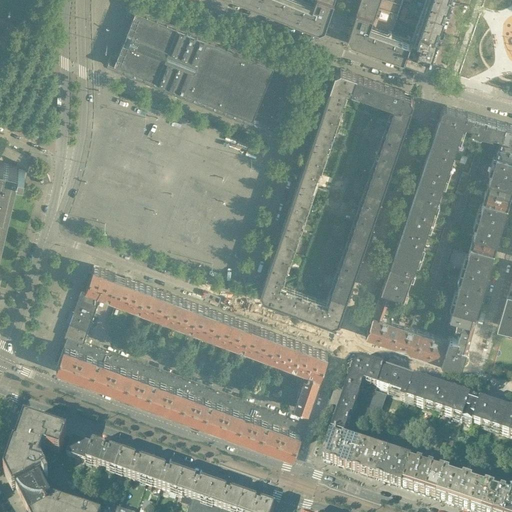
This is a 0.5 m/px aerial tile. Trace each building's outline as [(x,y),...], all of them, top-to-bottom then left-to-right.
[(309,0),(308,0),(247,0),(320,29),(320,28),(323,27),(324,27),(333,0),(309,0)] [(372,14),(377,0),(359,0),(356,9),(372,14)] [(391,33),(402,0),(377,0),(372,14),(369,24),(391,33)] [(431,56),(449,0),(424,0),(412,37),(410,37),(410,39),(409,42),(408,42),(403,59),(424,66),(428,55),(431,56)] [(138,3),(137,6),(130,4),(126,14),(127,14),(128,12),(133,14),(126,32),(127,32),(124,40),(123,39),(116,57),(110,55),(111,53),(107,63),(115,66),(114,68),(112,67),(112,68),(274,134),(275,131),(276,131),(300,72),(299,72),(300,69),(138,3)] [(391,33),(369,24),(372,14),(356,9),(347,35),(348,35),(350,38),(349,40),(403,59),(408,42),(409,42),(410,39),(391,33)] [(482,82),(488,63),(468,57),(462,76),(482,82)] [(335,70),(325,99),(340,105),(346,87),(352,89),(357,74),(340,68),(340,69),(336,71),(335,70)] [(370,96),(375,81),(357,74),(352,89),(370,96)] [(388,102),(394,87),(375,81),(370,96),(388,102)] [(411,93),(394,87),(388,102),(394,104),(390,117),(405,123),(413,98),(411,98),(410,95),(411,93)] [(340,105),(325,99),(311,141),(326,146),(340,105)] [(482,132),(487,117),(446,105),(442,107),(439,114),(463,123),(463,122),(472,125),(471,129),(482,132)] [(454,148),(460,130),(463,123),(439,114),(431,140),(454,148)] [(397,146),(405,123),(390,117),(382,141),(397,146)] [(504,122),(487,117),(482,132),(492,135),(492,133),(500,135),(504,122)] [(511,124),(504,122),(500,135),(501,135),(501,136),(511,138),(511,124)] [(511,138),(501,136),(498,144),(511,148),(511,138)] [(449,166),(454,148),(431,140),(425,158),(448,166),(448,165),(449,166)] [(326,146),(311,141),(296,184),(312,189),(326,146)] [(389,170),(397,146),(382,141),(374,164),(389,170)] [(0,247),(17,176),(25,178),(30,156),(5,142),(0,151),(16,159),(15,164),(0,160),(0,247)] [(511,148),(498,144),(496,153),(511,157),(511,148)] [(476,148),(468,173),(474,175),(482,150),(476,148)] [(511,157),(496,153),(488,180),(511,186),(511,157)] [(439,192),(448,166),(425,158),(416,184),(439,192)] [(384,185),(389,170),(374,164),(369,180),(384,185)] [(42,182),(50,179),(47,171),(39,174),(40,175),(37,176),(39,183),(42,182)] [(462,192),(465,182),(468,173),(462,171),(429,275),(434,277),(447,238),(450,227),(462,192)] [(378,201),(384,185),(369,180),(363,196),(378,201)] [(511,188),(511,186),(488,180),(486,189),(510,196),(511,188)] [(471,184),(470,184),(465,182),(462,192),(468,193),(471,184)] [(312,189),(296,184),(282,225),(297,231),(312,189)] [(433,209),(439,192),(416,184),(410,202),(433,209)] [(510,196),(486,189),(483,198),(507,205),(510,196)] [(462,192),(450,227),(456,229),(468,193),(462,192)] [(373,217),(378,201),(363,196),(358,212),(373,217)] [(507,205),(483,198),(478,216),(502,223),(507,205)] [(424,235),(433,209),(410,202),(401,228),(424,235)] [(368,233),(373,217),(358,212),(352,228),(368,233)] [(478,216),(474,229),(473,234),(472,234),(497,241),(499,233),(499,232),(502,223),(478,216)] [(282,225),(270,261),(285,267),(297,231),(282,225)] [(362,249),(368,233),(352,228),(347,244),(362,249)] [(418,253),(424,235),(401,228),(395,245),(418,253)] [(472,234),(472,237),(470,243),(494,250),(497,241),(472,234)] [(447,238),(434,277),(426,301),(432,303),(453,240),(447,238)] [(494,250),(470,243),(462,271),(486,278),(494,250)] [(354,273),(362,249),(347,244),(339,268),(354,273)] [(412,271),(418,253),(395,245),(389,263),(412,270),(412,271)] [(285,267),(270,261),(260,291),(261,291),(263,295),(262,296),(280,303),(285,288),(279,285),(285,267)] [(389,263),(381,288),(395,293),(403,296),(412,270),(389,263)] [(107,293),(115,273),(93,265),(89,275),(87,275),(84,285),(101,291),(107,293)] [(346,296),(354,273),(339,268),(331,291),(346,296)] [(486,278),(462,271),(457,289),(481,296),(486,278)] [(136,304),(144,284),(120,275),(115,273),(107,293),(113,295),(136,304)] [(511,274),(508,290),(506,289),(496,324),(511,328),(511,274)] [(170,293),(144,284),(136,304),(163,314),(170,293)] [(101,291),(84,285),(79,298),(97,304),(101,291)] [(321,301),(285,288),(280,303),(316,316),(321,301)] [(395,293),(381,288),(372,313),(382,317),(382,316),(385,306),(390,307),(395,293)] [(481,296),(457,289),(452,306),(476,313),(481,296)] [(346,296),(331,291),(327,303),(321,301),(316,316),(333,323),(333,322),(337,320),(338,320),(346,296)] [(196,303),(170,293),(163,314),(188,324),(196,303)] [(97,304),(79,298),(74,311),(92,317),(97,304)] [(222,313),(196,303),(188,324),(214,334),(222,313)] [(476,313),(452,306),(449,315),(451,316),(450,319),(448,325),(459,328),(470,332),(476,313)] [(74,311),(70,323),(87,330),(92,317),(74,311)] [(248,323),(222,313),(214,334),(240,343),(248,323)] [(397,322),(382,316),(382,317),(372,313),(365,334),(390,342),(397,322)] [(422,330),(397,322),(390,342),(415,351),(422,330)] [(65,335),(67,336),(74,338),(76,333),(85,337),(87,330),(70,323),(65,335)] [(274,332),(248,323),(240,343),(266,353),(274,332)] [(461,363),(466,347),(470,332),(459,328),(457,336),(455,337),(448,335),(447,339),(440,359),(458,365),(461,363)] [(447,339),(422,330),(415,351),(440,359),(447,339)] [(300,342),(274,332),(266,353),(292,363),(300,342)] [(90,378),(101,348),(83,341),(85,337),(76,333),(74,338),(67,336),(57,362),(56,365),(90,378)] [(327,352),(300,342),(292,363),(308,369),(320,373),(327,352)] [(135,360),(101,348),(90,378),(124,390),(135,360)] [(157,369),(135,360),(124,390),(146,399),(157,369)] [(376,390),(382,371),(356,362),(346,390),(360,395),(373,399),(374,395),(376,390)] [(191,381),(157,369),(146,399),(180,411),(191,381)] [(320,373),(308,369),(307,374),(305,374),(294,406),(307,410),(320,373)] [(412,381),(382,371),(376,390),(388,394),(386,398),(388,398),(404,404),(412,381)] [(213,389),(191,381),(180,411),(202,419),(213,389)] [(441,391),(412,381),(404,404),(410,406),(409,408),(413,410),(414,407),(419,409),(418,411),(423,413),(424,411),(429,412),(428,415),(432,416),(433,414),(441,391)] [(247,402),(213,389),(202,419),(236,432),(247,402)] [(352,419),(360,395),(346,390),(330,436),(342,440),(350,418),(352,419)] [(470,401),(441,391),(433,414),(437,415),(437,418),(442,420),(443,417),(448,419),(447,421),(452,423),(453,420),(457,422),(456,424),(461,426),(462,424),(470,401)] [(377,396),(374,395),(373,399),(360,395),(352,419),(350,418),(342,440),(352,443),(359,423),(367,426),(377,396)] [(479,404),(470,401),(462,424),(466,425),(465,427),(470,429),(471,427),(479,404)] [(270,410),(247,402),(236,432),(258,440),(270,410)] [(380,417),(384,405),(379,404),(375,415),(380,417)] [(498,411),(479,404),(471,427),(476,428),(475,431),(480,433),(481,430),(485,432),(484,434),(490,436),(491,433),(498,411)] [(303,422),(270,410),(258,440),(293,453),(303,422)] [(511,415),(498,411),(491,433),(495,435),(494,437),(499,439),(500,436),(504,438),(503,441),(508,442),(509,440),(511,440),(511,415)] [(89,511),(52,500),(48,490),(51,488),(45,475),(46,475),(43,468),(58,461),(59,457),(66,437),(23,422),(15,447),(13,447),(3,475),(12,493),(15,491),(25,511),(89,511)] [(409,463),(414,449),(403,445),(408,429),(397,425),(387,455),(398,459),(409,463)] [(342,440),(330,436),(322,460),(324,464),(332,467),(342,440)] [(66,457),(84,463),(90,447),(72,440),(66,457)] [(353,443),(352,443),(342,440),(332,467),(344,470),(353,443)] [(434,501),(444,474),(447,463),(451,452),(417,440),(414,449),(409,463),(400,490),(434,501)] [(353,443),(344,470),(355,474),(364,447),(353,443)] [(91,446),(90,447),(84,463),(84,465),(114,475),(121,456),(91,446)] [(364,447),(355,474),(366,478),(376,451),(364,447)] [(376,451),(366,478),(378,482),(387,455),(376,451)] [(387,455),(378,482),(389,486),(398,459),(387,455)] [(152,467),(121,456),(114,475),(145,486),(152,467)] [(398,459),(389,486),(400,490),(409,463),(398,459)] [(447,463),(444,474),(434,501),(445,505),(454,480),(458,467),(447,463)] [(176,497),(182,478),(152,467),(145,486),(161,492),(160,497),(168,500),(169,496),(168,496),(168,494),(176,497)] [(470,471),(466,482),(471,483),(470,485),(476,488),(483,490),(484,488),(488,489),(491,482),(480,478),(481,475),(470,471)] [(203,511),(205,507),(212,488),(182,478),(176,497),(184,499),(183,501),(181,501),(180,504),(189,508),(187,511),(203,511)] [(454,480),(445,505),(456,509),(466,481),(461,480),(460,482),(454,480)] [(465,511),(468,511),(476,488),(470,485),(471,483),(466,482),(466,481),(456,509),(465,511)] [(500,493),(503,485),(492,482),(489,489),(480,511),(493,511),(499,496),(500,493)] [(237,511),(242,498),(212,488),(205,507),(203,511),(237,511)] [(480,511),(489,489),(488,489),(484,488),(483,490),(476,488),(468,511),(480,511)] [(506,511),(510,500),(504,497),(505,495),(500,493),(499,496),(493,511),(506,511)] [(272,511),(274,510),(257,504),(242,498),(237,511),(272,511)]
